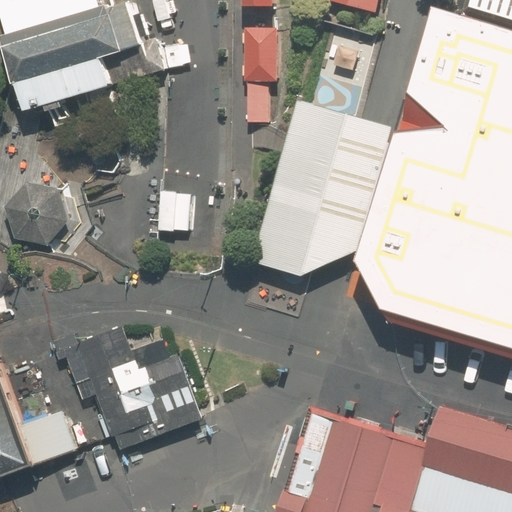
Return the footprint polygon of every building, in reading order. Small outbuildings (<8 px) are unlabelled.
[(333,0),(336,1),(382,13),(385,0),(333,0)] [(511,25),(511,0),(471,0),(468,12),(511,25)] [(436,2),(401,124),(364,254),(395,322),(511,354),(511,25),(468,12),(436,2)] [(112,11),(10,41),(31,112),(105,90),(117,86),(108,57),(150,45),(138,3),(112,11)] [(253,30),(252,84),(271,85),(284,85),(285,31),(253,30)] [(271,85),(252,84),(251,120),(271,120),(271,85)] [(309,98),(263,263),(310,275),(348,260),(364,254),(401,124),(381,120),(356,111),(309,98)] [(39,178),(17,203),(26,233),(58,241),(81,216),(70,186),(39,178)] [(126,431),(131,446),(214,418),(191,347),(180,351),(175,335),(142,346),(133,320),(85,336),(83,330),(60,337),(66,357),(76,354),(90,397),(107,392),(120,433),(126,431)] [(0,355),(0,478),(42,463),(28,425),(2,355),(0,355)] [(284,511),(511,511),(511,420),(440,399),(429,437),(318,403),(284,511)] [(68,410),(28,425),(42,463),(82,449),(68,410)]
